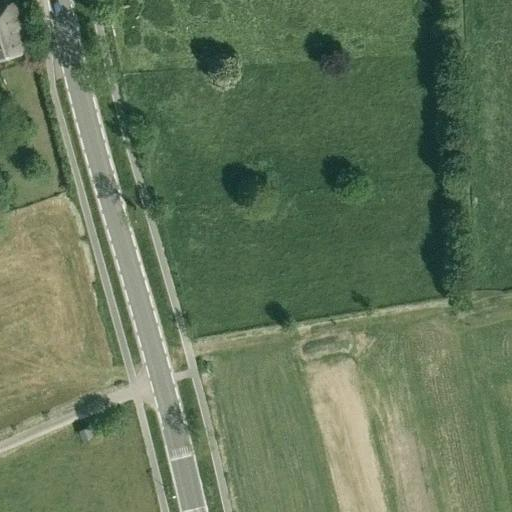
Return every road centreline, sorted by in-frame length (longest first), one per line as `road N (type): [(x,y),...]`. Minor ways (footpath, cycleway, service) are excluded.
road 1 (secondary): [(194,511),(60,0)]
road 2 (track): [(156,361),(511,297)]
